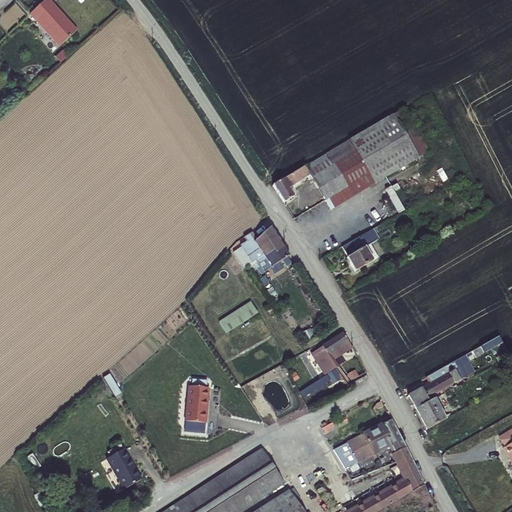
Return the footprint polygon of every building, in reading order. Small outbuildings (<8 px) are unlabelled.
[(70,23),(49,0),(44,0),(30,13),(60,46),(78,30),(71,22),(70,23)] [(403,108),(392,114),(412,149),(423,142),(403,108)] [(311,178),(325,201),(412,149),(392,114),(313,161),(320,172),(311,178)] [(423,142),(412,149),(418,158),(428,152),(423,142)] [(412,149),(325,201),(330,209),(418,158),(412,149)] [(311,178),(320,172),(313,161),(272,185),(283,203),(293,196),(288,189),(301,180),(306,177),(308,180),(311,178)] [(271,226),(256,240),(251,233),(243,237),(246,241),(240,245),(241,247),(233,252),(240,263),(259,249),(258,249),(277,237),(271,226)] [(369,244),(377,240),(371,230),(342,247),(347,257),(346,258),(354,271),(372,261),(364,248),(369,244)] [(259,249),(240,263),(244,268),(248,265),(248,266),(256,261),(259,265),(261,263),(266,260),(264,257),(274,251),(275,253),(284,247),(277,237),(258,249),(259,249)] [(369,244),(364,248),(372,261),(377,258),(369,244)] [(262,265),(266,271),(267,270),(270,274),(276,272),(285,266),(281,261),(289,256),(284,247),(275,253),(274,251),(264,257),(266,260),(261,263),(262,265)] [(251,270),(254,267),(259,265),(256,261),(248,266),(251,270)] [(251,270),(258,281),(262,279),(256,270),(254,267),(251,270)] [(270,299),(276,294),(269,284),(267,284),(263,278),(262,279),(258,281),(270,299)] [(225,333),(257,314),(250,301),(217,320),(225,333)] [(336,368),(331,361),(351,347),(342,333),(311,353),(324,374),(336,368)] [(498,337),(472,352),(475,357),(501,343),(498,337)] [(423,388),(422,386),(406,394),(415,410),(428,402),(426,399),(455,383),(464,378),(462,375),(467,372),(464,366),(460,369),(456,360),(427,377),(431,384),(429,384),(423,388)] [(464,378),(455,383),(457,386),(466,381),(464,378)] [(188,388),(186,423),(206,424),(208,389),(188,388)] [(428,402),(415,410),(426,430),(445,419),(434,399),(428,402)] [(331,420),(320,426),(326,437),(337,431),(331,420)] [(346,443),(357,463),(390,446),(394,454),(393,455),(398,465),(386,471),(394,486),(358,507),(354,499),(335,510),(336,511),(378,511),(424,486),(406,449),(391,420),(346,443)] [(511,429),(498,437),(500,440),(511,433),(511,429)] [(326,437),(328,440),(339,434),(337,431),(326,437)] [(504,447),(502,448),(511,466),(511,433),(500,440),(504,447)] [(173,448),(161,454),(168,469),(180,464),(173,448)] [(261,448),(162,511),(240,511),(284,484),(261,448)] [(123,449),(106,459),(124,490),(141,480),(123,449)] [(437,511),(434,506),(424,486),(378,511),(437,511)] [(267,505),(256,511),(301,511),(288,491),(274,500),(267,505)] [(272,496),(264,501),(267,505),(274,500),(272,496)]
